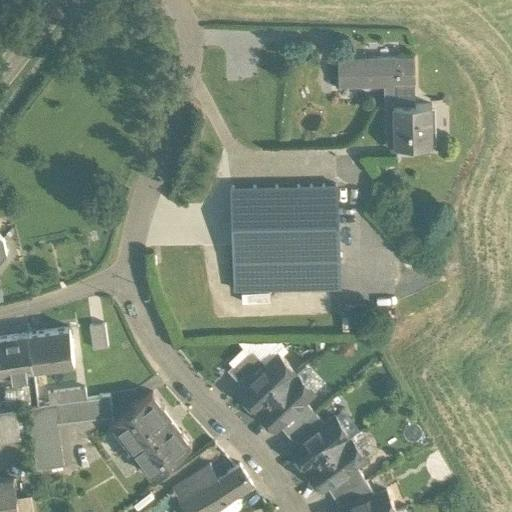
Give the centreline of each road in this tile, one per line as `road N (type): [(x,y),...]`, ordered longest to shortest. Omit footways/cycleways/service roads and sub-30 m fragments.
road 1 (residential): [(300,511),(263,453),(158,351),(121,279)]
road 2 (residential): [(121,279),(186,64),(167,0)]
road 3 (residential): [(0,318),(121,279)]
